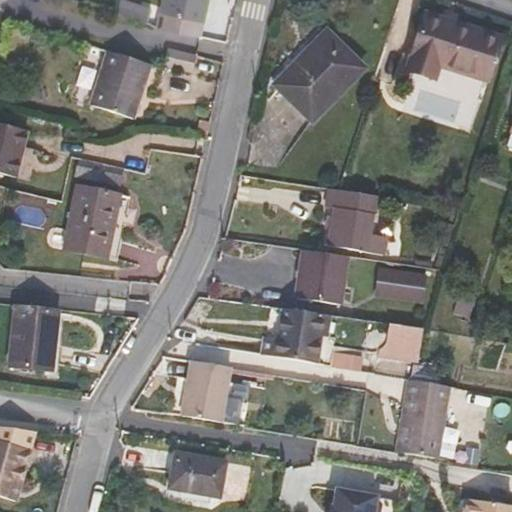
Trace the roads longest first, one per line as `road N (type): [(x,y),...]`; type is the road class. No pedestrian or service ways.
road 1 (residential): [(106,418),(206,232),(258,0)]
road 2 (residential): [(106,418),(299,448)]
